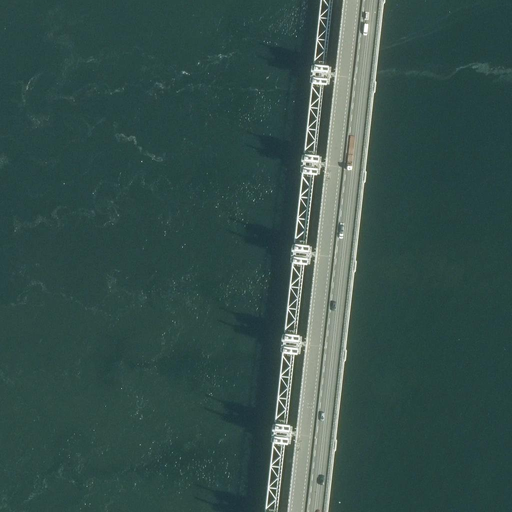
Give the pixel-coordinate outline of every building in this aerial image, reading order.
[(324,65),(313,64),(313,65),(310,64),(309,82),(311,82),(311,83),(322,84),(325,84),(325,83),(328,84),(330,67),(327,66),(327,65),(324,65)] [(315,154),(304,153),(304,154),(301,154),(299,171),(302,171),(302,172),(313,174),(316,174),(316,173),(318,173),(320,156),(318,156),(318,155),(315,154)] [(305,244),(294,243),(294,244),(291,243),(289,260),(292,261),(292,262),(302,263),(306,263),(306,262),(309,263),(310,245),(308,245),(308,244),(305,244)] [(295,333),(284,332),(284,333),(281,333),(279,350),(282,350),(282,351),(293,353),(296,353),(296,352),(299,352),(301,335),(298,335),(298,334),(295,333)] [(285,423),(274,422),(274,423),(271,422),(270,440),(272,440),(272,441),(283,442),(286,442),(286,441),(289,442),(291,425),(288,424),(288,423),(285,423)]
